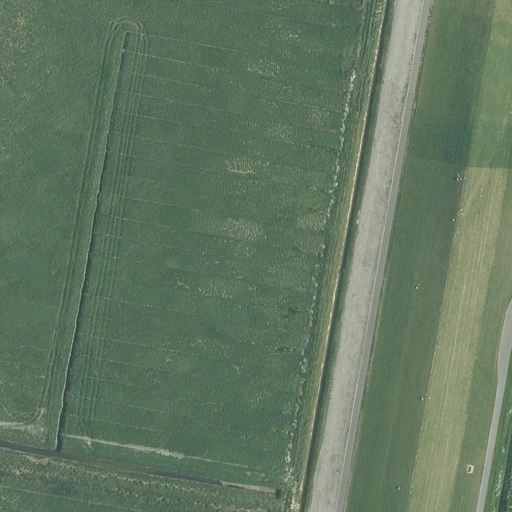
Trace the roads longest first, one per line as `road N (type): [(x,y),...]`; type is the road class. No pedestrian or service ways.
road 1 (track): [(436,0),(348,511)]
road 2 (track): [(481,511),(511,330)]
